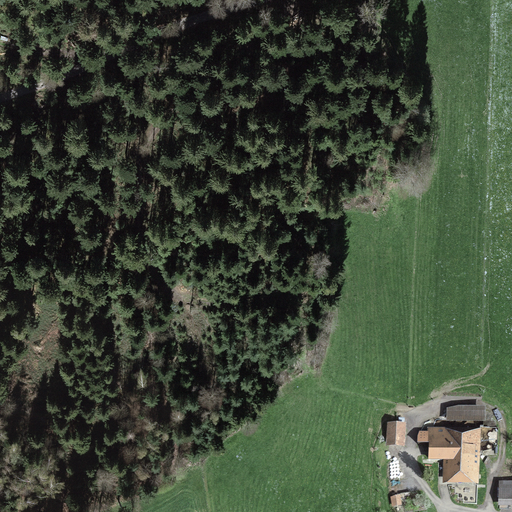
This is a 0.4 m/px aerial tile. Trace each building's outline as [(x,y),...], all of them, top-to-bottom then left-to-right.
[(449,460),(448,479),(477,481),(480,432),(480,429),(483,429),(484,413),(449,411),(448,430),(428,429),(427,444),(430,444),(429,459),(449,460)] [(401,445),(403,428),(389,427),(388,444),(401,445)] [(409,477),(389,480),(392,495),(411,492),(409,477)] [(511,484),(500,484),(499,502),(511,502),(511,484)] [(414,510),(412,497),(403,498),(405,511),(414,510)]
